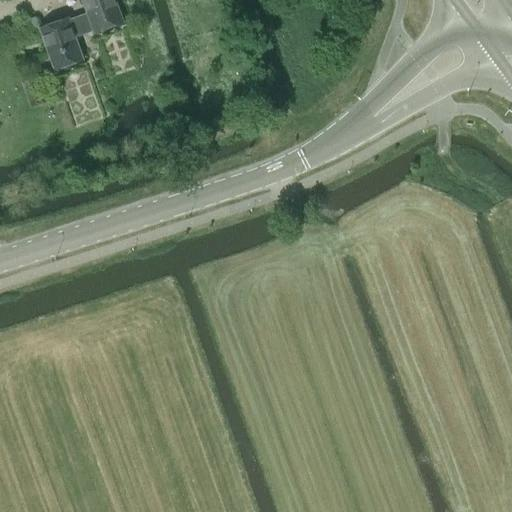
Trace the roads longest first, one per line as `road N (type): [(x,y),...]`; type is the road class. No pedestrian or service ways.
road 1 (tertiary): [(0,264),(278,169),(370,117)]
road 2 (tertiary): [(370,117),(439,89),(494,52)]
road 3 (tertiary): [(468,19),(417,58),(370,117)]
